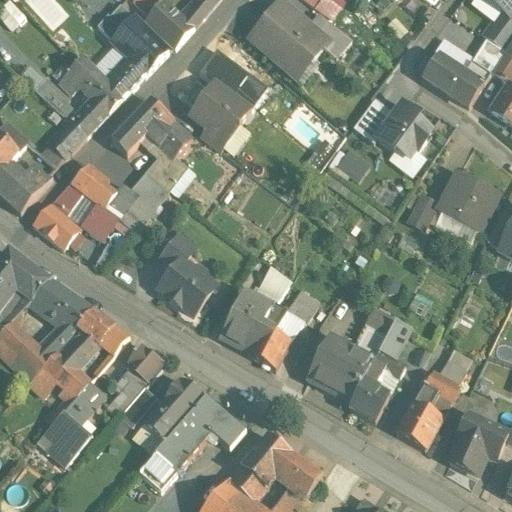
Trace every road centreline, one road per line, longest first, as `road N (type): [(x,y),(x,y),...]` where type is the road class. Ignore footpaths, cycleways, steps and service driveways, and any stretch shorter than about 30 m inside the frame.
road 1 (tertiary): [(456,511),(219,372),(16,235)]
road 2 (residential): [(16,235),(229,0)]
road 3 (residential): [(453,0),(410,61),(409,83),(511,160)]
